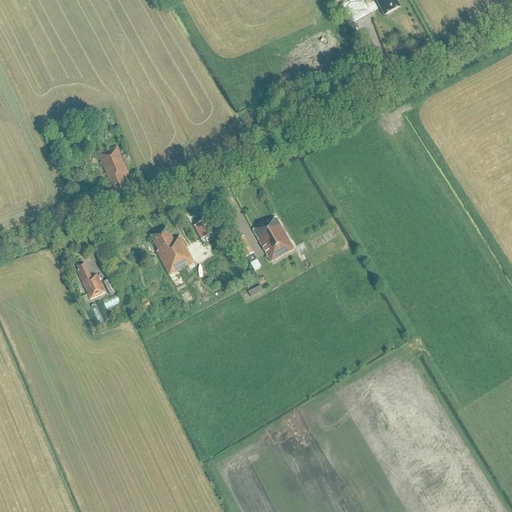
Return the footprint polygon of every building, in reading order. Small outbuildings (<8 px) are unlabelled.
[(370,13),(362,0),(349,0),(342,4),(352,23),(370,13)] [(393,0),(373,0),(384,18),(399,9),(393,0)] [(126,189),(122,178),(128,176),(117,149),(98,156),(110,184),(111,183),(116,193),(126,189)] [(294,251),(276,219),(253,232),(271,264),(294,251)] [(214,234),(206,221),(195,227),(202,241),(214,234)] [(185,284),(178,272),(193,264),(180,239),(174,242),(166,229),(151,238),(158,253),(157,254),(176,289),(185,284)] [(258,261),(254,254),(244,237),(236,242),(246,259),(246,258),(251,266),(258,261)] [(90,301),(105,294),(97,277),(92,279),(84,265),(77,268),(79,272),(77,273),(90,301)] [(211,268),(202,271),(211,296),(220,293),(211,268)] [(120,289),(127,288),(123,273),(117,275),(120,289)] [(230,285),(233,279),(228,276),(224,282),(230,285)] [(271,280),(258,286),(262,294),(275,288),(271,280)] [(103,283),(110,297),(101,301),(105,310),(120,303),(110,281),(103,283)]
